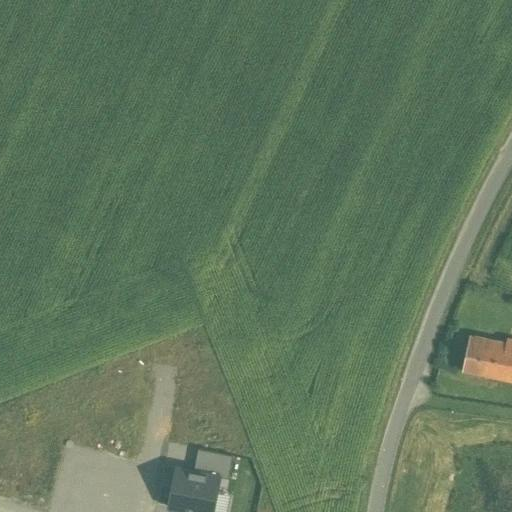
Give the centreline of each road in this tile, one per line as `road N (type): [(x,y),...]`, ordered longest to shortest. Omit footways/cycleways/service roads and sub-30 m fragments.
road 1 (unclassified): [(511,147),(444,282),(376,511)]
road 2 (residential): [(133,511),(171,354)]
